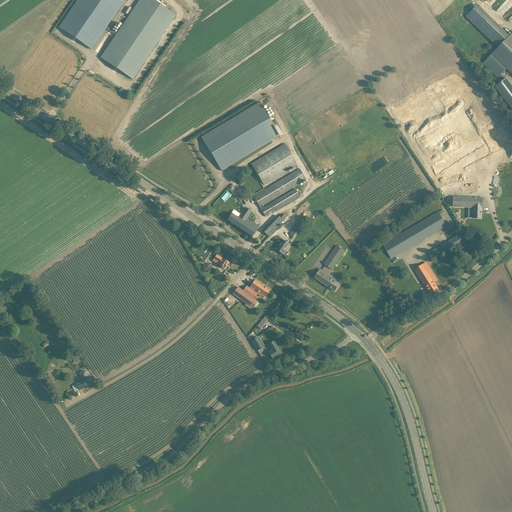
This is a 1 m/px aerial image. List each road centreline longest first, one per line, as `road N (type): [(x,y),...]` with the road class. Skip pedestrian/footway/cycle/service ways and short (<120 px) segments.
road 1 (tertiary): [(357,334),(0,86)]
road 2 (unclassified): [(65,511),(174,453),(244,387),(357,334)]
road 3 (track): [(76,400),(168,346),(253,257)]
road 4 (tertiary): [(432,511),(400,394),(364,341)]
road 5 (unclassified): [(364,341),(460,280),(511,233)]
